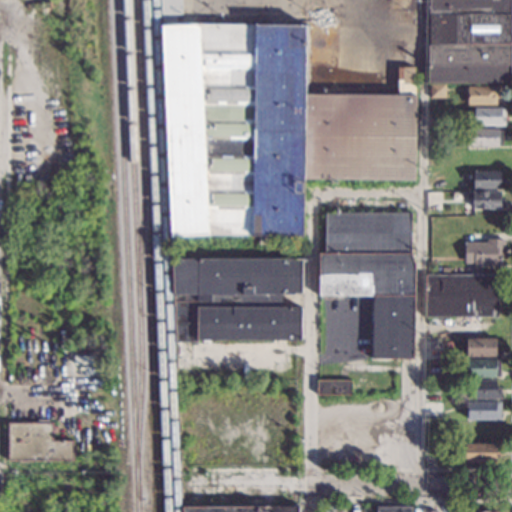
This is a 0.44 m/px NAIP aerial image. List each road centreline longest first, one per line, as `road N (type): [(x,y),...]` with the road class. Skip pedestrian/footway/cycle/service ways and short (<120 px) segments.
road 1 (residential): [(308,511),(313,191)]
road 2 (residential): [(511,481),(310,479)]
